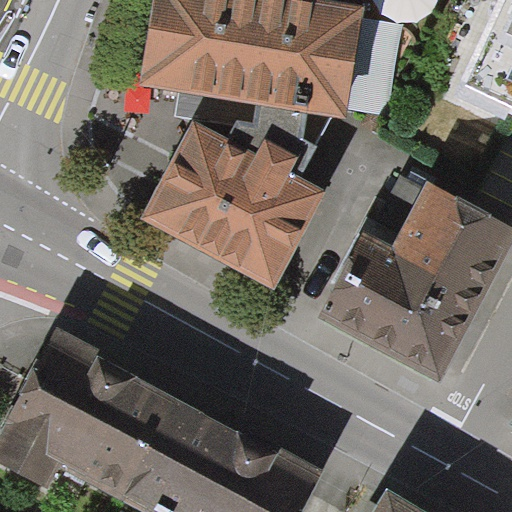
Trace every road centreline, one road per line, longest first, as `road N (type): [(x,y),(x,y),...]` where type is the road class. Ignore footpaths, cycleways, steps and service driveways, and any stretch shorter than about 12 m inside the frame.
road 1 (secondary): [(0,221),(442,464)]
road 2 (residential): [(442,464),(511,320)]
road 3 (residential): [(59,0),(0,139)]
